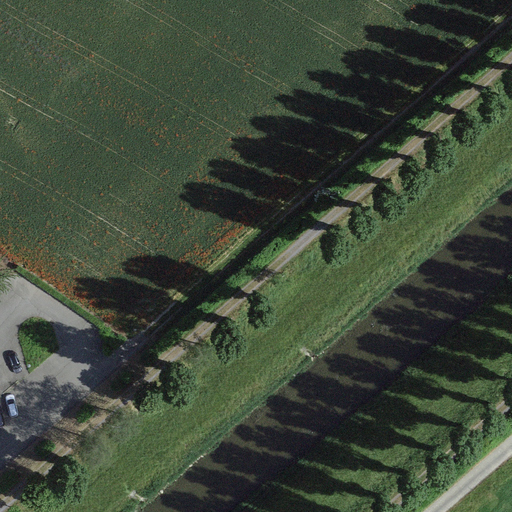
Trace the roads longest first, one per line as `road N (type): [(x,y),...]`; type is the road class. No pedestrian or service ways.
road 1 (track): [(58,511),(511,113)]
road 2 (track): [(137,345),(511,26)]
road 3 (residential): [(0,462),(137,345)]
road 4 (track): [(511,395),(382,511)]
